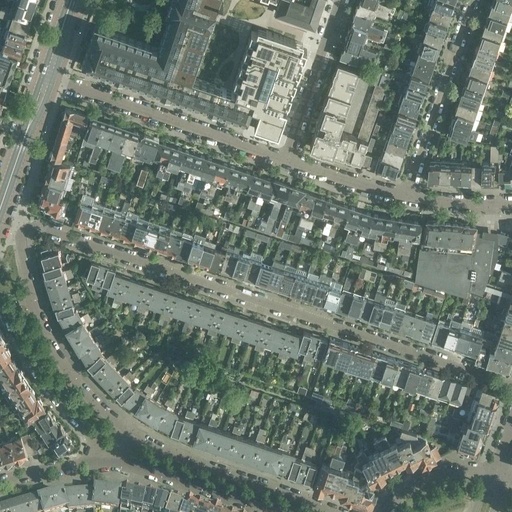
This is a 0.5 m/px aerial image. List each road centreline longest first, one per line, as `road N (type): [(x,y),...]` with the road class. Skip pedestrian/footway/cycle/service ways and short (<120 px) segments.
road 1 (residential): [(511,383),(26,221)]
road 2 (residential): [(287,158),(46,76)]
road 3 (residential): [(338,511),(128,430)]
road 4 (residential): [(407,199),(477,0)]
road 5 (residential): [(6,306),(30,368),(108,460)]
road 6 (residential): [(128,430),(69,363),(31,291)]
road 7 (residential): [(108,460),(269,511)]
road 8 (residential): [(287,158),(341,0)]
road 9 (secondary): [(0,211),(46,76)]
road 10 (residential): [(407,199),(287,158)]
